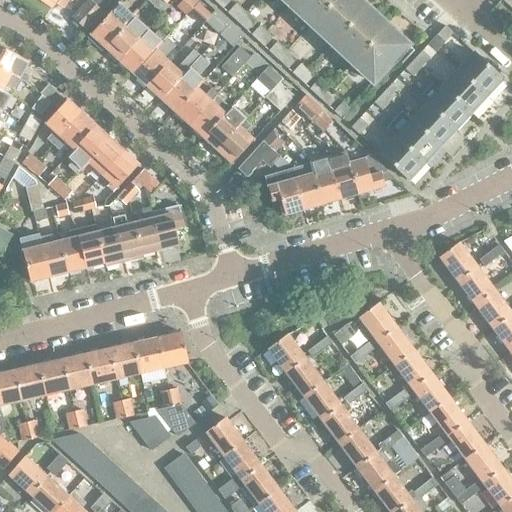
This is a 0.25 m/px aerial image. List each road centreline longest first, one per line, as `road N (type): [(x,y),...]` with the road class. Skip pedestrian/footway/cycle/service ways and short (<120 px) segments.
road 1 (residential): [(232,275),(210,196),(0,7)]
road 2 (residential): [(511,428),(470,371),(469,346),(387,230)]
road 3 (residential): [(0,336),(191,290)]
road 4 (residential): [(353,511),(301,443),(275,435),(242,391)]
road 5 (residential): [(232,275),(387,230)]
road 6 (residential): [(387,230),(511,175)]
road 7 (residential): [(242,391),(142,466)]
